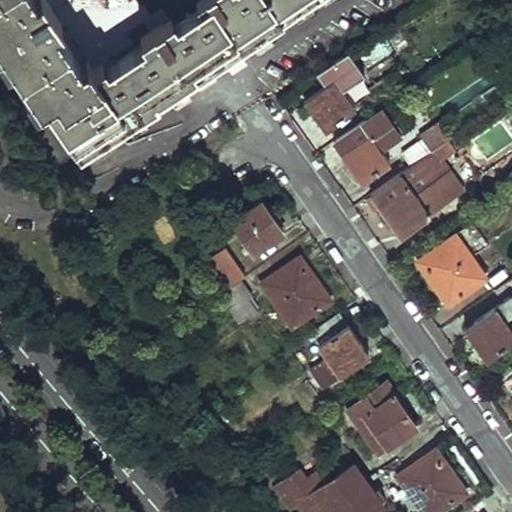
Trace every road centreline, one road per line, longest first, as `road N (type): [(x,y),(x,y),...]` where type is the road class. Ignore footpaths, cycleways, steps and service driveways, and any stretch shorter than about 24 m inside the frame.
road 1 (residential): [(256,103),(511,470)]
road 2 (secondary): [(161,511),(0,322)]
road 3 (secondary): [(0,390),(102,511)]
